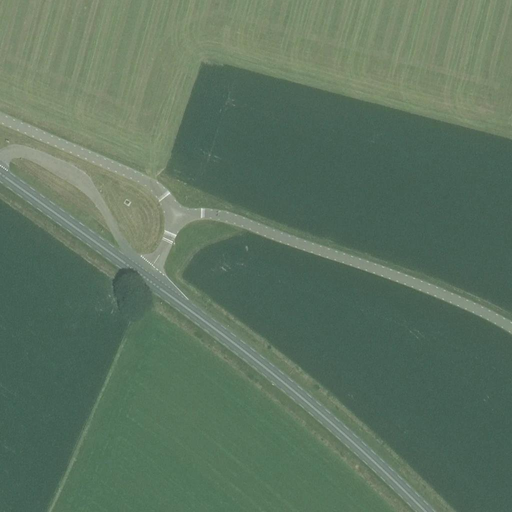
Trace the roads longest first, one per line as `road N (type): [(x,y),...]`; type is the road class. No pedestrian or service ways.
road 1 (primary): [(424,511),(324,416),(144,277)]
road 2 (unclassified): [(511,326),(221,215),(176,213)]
road 3 (unclassified): [(176,213),(149,183),(0,117)]
road 4 (primary): [(144,277),(0,176)]
